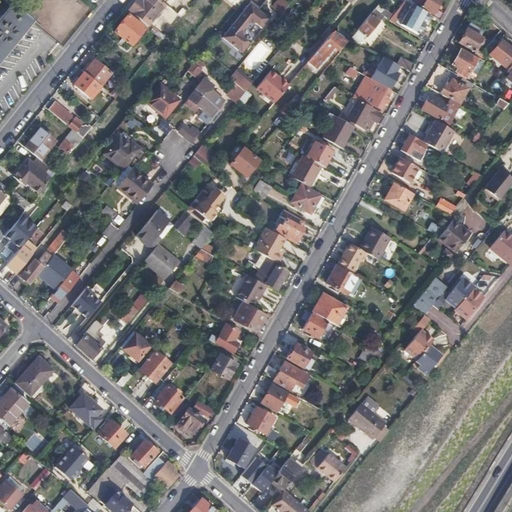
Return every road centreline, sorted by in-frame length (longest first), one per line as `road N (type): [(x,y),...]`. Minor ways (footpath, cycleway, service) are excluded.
road 1 (residential): [(197,471),(461,0)]
road 2 (residential): [(186,153),(41,333)]
road 3 (residential): [(41,333),(197,471)]
road 4 (residential): [(0,140),(113,0)]
